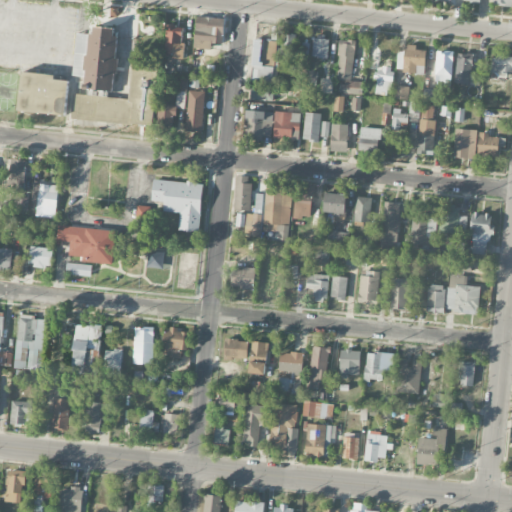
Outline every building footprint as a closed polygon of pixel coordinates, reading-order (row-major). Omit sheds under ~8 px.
[(223,45),(224,18),(196,17),(195,49),(211,49),(211,44),(223,45)] [(164,55),(173,56),(173,58),(182,59),(185,27),(167,25),(164,55)] [(76,33),(73,76),(86,77),(85,90),(113,92),(118,29),(94,27),(93,35),(76,33)] [(283,34),(282,59),(294,59),(295,35),(283,34)] [(329,39),(313,39),(312,57),(328,58),(329,39)] [(253,81),(274,82),(275,41),(254,40),(253,81)] [(354,72),(355,41),(339,40),(338,71),(354,72)] [(310,44),(301,43),(299,66),(308,66),(310,44)] [(425,72),(426,51),(416,50),(416,46),(406,45),(406,56),(404,56),(403,71),(425,72)] [(453,52),(436,51),(435,82),(452,82),(453,52)] [(480,84),(480,75),(472,74),(473,54),(457,53),(456,83),(480,84)] [(492,73),(511,73),(511,55),(493,55),(492,73)] [(158,68),(132,66),(129,99),(90,95),(90,105),(97,106),(96,120),(153,125),(158,68)] [(393,68),(379,66),(375,94),(389,96),(393,68)] [(316,87),(318,72),(309,71),(307,86),(316,87)] [(69,80),(55,80),(56,75),(21,72),(19,112),(66,115),(69,80)] [(187,80),(178,79),(178,88),(186,89),(187,80)] [(332,93),(332,79),(321,79),(321,92),(332,93)] [(363,82),(345,81),(344,94),(362,95),(363,82)] [(394,99),(408,100),(409,87),(395,86),(394,99)] [(274,90),(251,89),(251,100),(273,100),(274,90)] [(438,102),(439,90),(424,89),(424,102),(438,102)] [(203,132),(204,92),(188,91),(186,131),(203,132)] [(343,112),(344,96),(335,96),(334,112),(343,112)] [(409,121),(419,122),(420,103),(410,102),(409,121)] [(176,105),(159,103),(155,129),(173,131),(176,105)] [(433,155),(435,105),(420,105),(418,154),(433,155)] [(273,112),(247,111),(246,139),(263,140),(263,136),(272,137),(273,112)] [(300,113),(275,112),(274,138),(299,139),(300,113)] [(408,112),(392,112),(393,130),(400,130),(400,123),(408,123),(408,112)] [(319,140),(320,114),(304,113),(303,140),(319,140)] [(329,122),(322,122),(321,137),(329,137),(329,122)] [(347,149),(348,125),(332,124),(331,148),(347,149)] [(379,152),(380,129),(360,128),(359,151),(379,152)] [(475,158),(476,129),(454,129),(454,157),(475,158)] [(477,154),(499,155),(500,137),(490,136),(490,132),(479,132),(477,154)] [(15,192),(23,193),(27,161),(11,159),(8,182),(16,184),(15,192)] [(234,210),(250,211),(251,176),(236,176),(234,210)] [(199,232),(203,184),(153,180),(152,201),(164,202),(163,211),(180,213),(178,231),(199,232)] [(57,185),(35,184),(34,202),(37,202),(36,214),(55,215),(57,185)] [(296,190),(294,217),(312,218),(314,185),(306,185),(305,190),(296,190)] [(266,188),(263,231),(279,232),(278,240),(289,241),(292,187),(279,186),(278,189),(266,188)] [(346,194),(324,193),(324,212),(335,213),(335,217),(346,218),(346,194)] [(263,194),(255,194),(255,215),(262,215),(263,194)] [(28,197),(15,197),(15,210),(28,211),(28,197)] [(372,198),(355,197),(354,222),(370,223),(372,198)] [(398,252),(400,203),(383,202),(381,251),(398,252)] [(150,207),(137,206),(136,220),(150,220),(150,207)] [(440,233),(466,234),(467,215),(460,215),(460,207),(441,206),(440,233)] [(489,254),(490,213),(472,213),(471,253),(489,254)] [(437,217),(413,216),(412,249),(429,250),(430,240),(436,240),(437,217)] [(116,230),(58,225),(56,241),(70,242),(69,255),(83,257),(82,261),(113,264),(116,230)] [(348,246),(348,232),(328,232),(327,246),(348,246)] [(28,267),(51,267),(52,248),(29,247),(28,267)] [(13,250),(0,248),(0,268),(10,270),(13,250)] [(329,263),(330,251),(320,249),(318,261),(329,263)] [(360,267),(361,252),(347,252),(346,266),(360,267)] [(478,313),(480,286),(467,285),(468,273),(471,274),(471,263),(450,261),(447,311),(478,313)] [(66,275),(91,276),(91,264),(66,264),(66,275)] [(234,268),(233,288),(255,289),(255,269),(234,268)] [(367,276),(360,276),(359,303),(378,304),(379,272),(367,271),(367,276)] [(307,275),(307,289),(313,289),(313,297),(328,298),(329,276),(307,275)] [(348,278),(333,276),(330,297),(345,299),(348,278)] [(408,309),(408,279),(391,278),(391,309),(408,309)] [(444,313),(445,286),(428,285),(427,312),(444,313)] [(14,368),(40,371),(46,319),(20,316),(14,368)] [(85,366),(87,349),(98,350),(101,326),(76,324),(72,365),(85,366)] [(134,364),(153,364),(154,328),(135,328),(134,364)] [(189,331),(164,330),(163,357),(181,358),(182,351),(188,351),(189,331)] [(248,340),(225,340),(225,359),(247,360),(248,340)] [(267,358),(268,343),(252,342),(251,357),(267,358)] [(310,379),(327,380),(328,348),(312,347),(310,379)] [(93,367),(95,350),(88,349),(86,366),(93,367)] [(123,351),(106,350),(104,376),(121,377),(123,351)] [(339,374),(359,375),(360,351),(340,350),(339,374)] [(0,364),(11,366),(12,352),(0,352),(0,356),(0,364)] [(303,353),(280,352),(279,373),(302,374),(303,353)] [(393,372),(394,354),(367,352),(365,380),(382,382),(383,371),(393,372)] [(266,363),(250,361),(249,374),(264,376),(266,363)] [(475,361),(460,361),(459,384),(474,385),(475,361)] [(218,409),(235,409),(235,398),(219,397),(218,409)] [(68,430),(69,399),(54,399),(52,429),(68,430)] [(32,424),(33,401),(12,401),(11,423),(32,424)] [(82,433),(98,436),(101,420),(105,421),(107,404),(87,401),(82,433)] [(303,416),(332,419),(333,404),(304,401),(303,416)] [(463,403),(450,402),(450,412),(463,413),(463,403)] [(271,407),(247,404),(242,444),(258,446),(260,425),(269,426),(271,407)] [(298,429),(296,429),(297,405),(273,404),(270,451),(296,452),(298,429)] [(154,410),(141,410),(140,427),(153,428),(154,410)] [(179,415),(163,414),(163,434),(178,434),(179,415)] [(334,426),(307,425),(306,453),(315,453),(315,458),(333,459),(334,426)] [(230,428),(216,427),(215,442),(229,443),(230,428)] [(447,429),(434,429),(433,439),(418,438),(417,461),(439,462),(439,449),(445,449),(447,429)] [(388,435),(366,434),(365,459),(386,460),(386,447),(387,447),(388,435)] [(343,459),(358,459),(359,438),(344,437),(343,459)] [(25,472),(7,470),(4,500),(21,502),(25,472)] [(42,511),(43,500),(51,501),(52,479),(37,479),(35,511),(42,511)] [(164,486),(148,485),(148,507),(156,508),(156,501),(163,502),(164,486)] [(57,511),(80,511),(83,489),(61,487),(57,511)] [(203,511),(219,511),(222,497),(206,495),(203,511)] [(263,511),(264,502),(235,502),(235,511),(263,511)] [(379,511),(366,511),(367,505),(352,503),(351,511),(379,511)]
